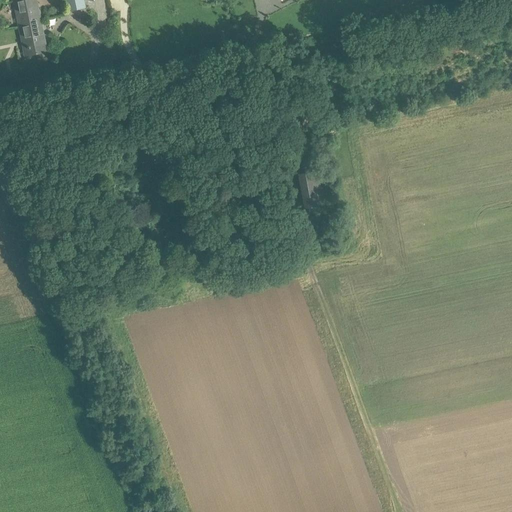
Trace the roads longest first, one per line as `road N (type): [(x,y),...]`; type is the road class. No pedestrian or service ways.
road 1 (track): [(398,511),(241,67)]
road 2 (unclassified): [(0,114),(259,63)]
road 3 (track): [(259,63),(511,11)]
